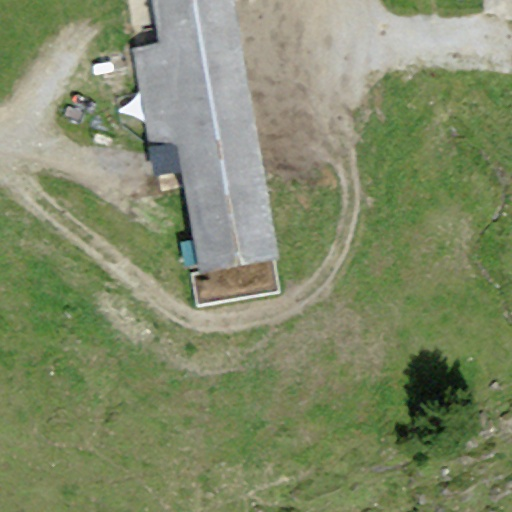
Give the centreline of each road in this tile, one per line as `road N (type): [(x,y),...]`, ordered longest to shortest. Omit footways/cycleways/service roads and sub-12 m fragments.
road 1 (track): [(331,60),(368,203),(343,258),(298,304),(237,318)]
road 2 (track): [(237,318),(187,310),(0,173)]
road 3 (track): [(315,0),(331,60),(511,62)]
